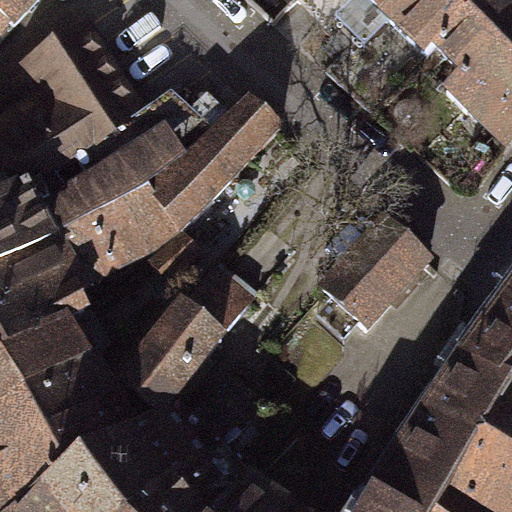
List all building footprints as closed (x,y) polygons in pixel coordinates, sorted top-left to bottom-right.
[(0,0),(0,31),(28,0),(0,0)] [(476,0),(292,0),(319,26),(344,0),(363,0),(416,52),(422,56),(429,48),(476,0)] [(511,0),(476,0),(429,48),(458,76),(441,93),(464,116),(481,98),(511,128),(511,0)] [(20,66),(42,101),(77,154),(136,116),(79,28),(20,66)] [(165,96),(136,116),(77,154),(112,210),(120,206),(152,184),(186,157),(207,137),(165,96)] [(0,201),(14,195),(77,154),(42,101),(0,127),(0,201)] [(2,265),(0,266),(0,358),(57,325),(59,328),(79,315),(63,283),(140,244),(164,224),(174,234),(175,233),(273,129),(243,102),(207,137),(186,157),(152,184),(120,206),(112,210),(83,225),(42,245),(2,265)] [(0,266),(2,265),(42,245),(83,225),(112,210),(77,154),(14,195),(0,201),(0,266)] [(415,264),(419,260),(379,224),(315,293),(358,330),(415,264)] [(193,250),(175,233),(174,234),(145,263),(162,281),(193,250)] [(250,294),(215,264),(194,290),(179,309),(216,339),(250,294)] [(356,511),(433,511),(444,493),(443,492),(493,409),(510,386),(511,383),(511,281),(457,357),(356,511)] [(81,475),(12,511),(145,511),(197,462),(198,464),(259,406),(259,405),(224,375),(187,412),(172,397),(216,339),(179,309),(116,391),(132,405),(153,422),(81,475)] [(57,325),(0,358),(0,418),(51,389),(49,387),(82,367),(59,328),(57,325)] [(0,511),(12,511),(81,475),(153,422),(132,405),(118,416),(91,368),(89,363),(82,367),(49,387),(51,389),(0,418),(0,511)] [(508,511),(511,508),(511,387),(510,386),(493,409),(443,492),(444,493),(433,511),(508,511)] [(145,511),(212,511),(222,502),(238,486),(239,485),(293,436),(259,406),(198,464),(197,462),(145,511)] [(275,511),(239,485),(238,486),(222,502),(212,511),(275,511)]
